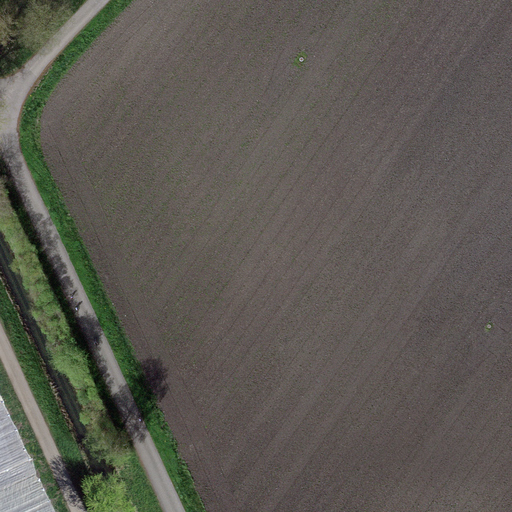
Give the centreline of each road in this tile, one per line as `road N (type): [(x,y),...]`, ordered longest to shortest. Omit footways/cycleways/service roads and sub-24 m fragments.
road 1 (track): [(174,511),(0,133)]
road 2 (track): [(0,343),(77,511)]
road 3 (track): [(0,107),(106,0)]
